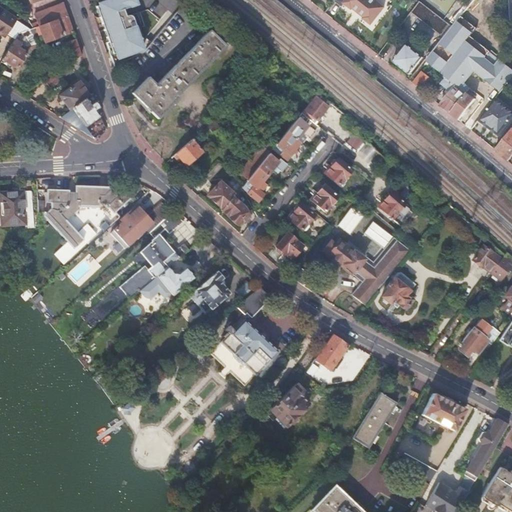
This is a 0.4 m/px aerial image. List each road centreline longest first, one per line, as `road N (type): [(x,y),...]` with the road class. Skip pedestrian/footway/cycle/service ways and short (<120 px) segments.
road 1 (unclassified): [(131,151),(283,286),(511,413)]
road 2 (unclassified): [(291,0),(511,181)]
road 3 (tertiary): [(131,151),(73,0)]
road 4 (residential): [(102,160),(0,90)]
